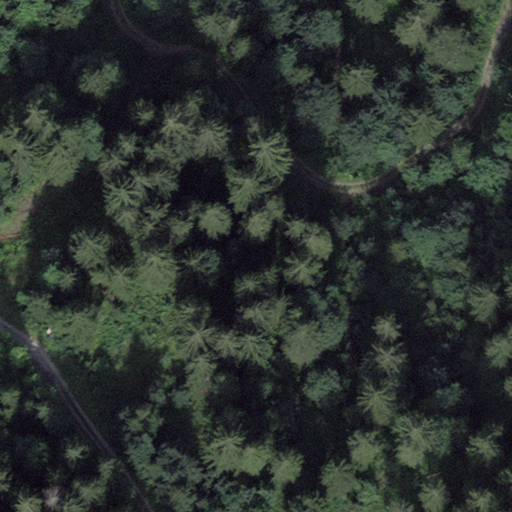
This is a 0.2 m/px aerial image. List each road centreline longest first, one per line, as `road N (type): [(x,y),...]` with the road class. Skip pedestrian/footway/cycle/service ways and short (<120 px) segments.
road 1 (track): [(117,0),(135,36),(160,49),(210,52),(295,158),(338,189),(375,183),(463,123),(484,99),(486,62),(511,1)]
road 2 (track): [(0,321),(43,358),(148,511)]
